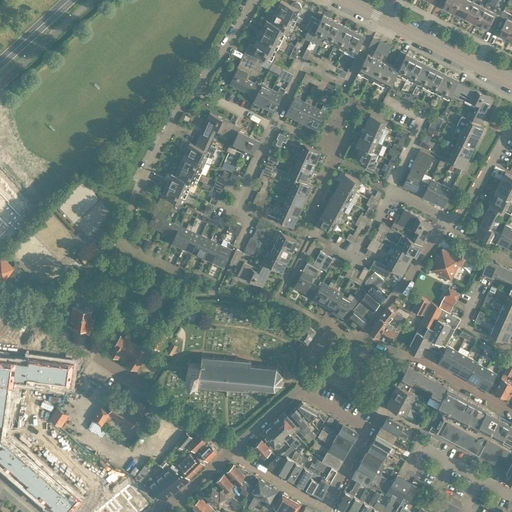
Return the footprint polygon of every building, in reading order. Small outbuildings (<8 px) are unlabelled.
[(281,0),(275,12),(295,21),(296,21),(300,23),(302,19),(298,17),(301,10),(301,8),(301,6),(300,4),(298,3),(296,2),(294,3),(292,4),(291,5),(281,0)] [(440,0),(445,2),(442,7),(453,12),(459,0),(440,0)] [(459,0),(453,12),(464,18),(473,0),(459,0)] [(473,0),(464,18),(475,23),(483,7),(479,4),(481,0),(480,0),(473,0)] [(483,7),(475,23),(487,29),(488,28),(493,30),(503,11),(493,6),(486,2),(483,7)] [(511,15),(503,11),(493,30),(499,33),(498,34),(509,40),(511,34),(511,15)] [(290,32),(295,21),(275,12),(271,21),(271,22),(286,29),(286,30),(290,32)] [(321,45),(323,41),(334,21),(323,15),(320,21),(321,21),(315,32),(313,36),(311,40),(321,45)] [(320,21),(314,18),(310,16),(305,26),(309,28),(309,29),(315,32),(321,21),(320,21)] [(267,19),(261,31),(281,40),(286,30),(286,29),(271,22),(271,21),(267,19)] [(334,21),(323,41),(334,46),(344,26),(334,21)] [(334,46),(344,51),(354,31),(344,26),(334,46)] [(304,39),(310,42),(311,40),(313,36),(315,32),(309,29),(304,39)] [(256,41),(276,51),(281,40),(261,31),(256,41)] [(355,57),(365,36),(354,31),(344,51),(355,57)] [(249,43),(244,55),(262,64),(265,58),(271,61),(276,51),(256,41),(254,46),(249,43)] [(362,64),(357,73),(358,74),(368,79),(375,64),(385,44),(379,41),(375,50),(372,56),(367,54),(362,64)] [(378,84),(388,64),(383,62),(391,46),(385,44),(368,79),(378,84)] [(294,46),(289,56),(294,59),(295,59),(298,54),(297,53),(299,49),(295,47),(294,46)] [(388,64),(378,84),(389,89),(392,83),(397,73),(406,54),(400,51),(393,66),(388,64)] [(406,54),(397,73),(403,77),(402,79),(406,81),(407,78),(417,59),(406,54)] [(259,69),(262,64),(244,55),(229,85),(249,94),(254,84),(254,83),(246,80),(253,66),(259,69)] [(407,78),(406,81),(409,83),(411,80),(417,84),(427,64),(417,59),(407,78)] [(427,64),(417,84),(424,87),(423,89),(427,91),(428,89),(437,69),(427,64)] [(282,70),(279,75),(290,80),(293,74),(288,71),(282,69),(282,70)] [(428,89),(427,91),(430,93),(432,91),(438,94),(448,75),(437,69),(428,89)] [(448,75),(438,94),(449,99),(451,95),(456,98),(463,84),(458,81),(458,80),(448,75)] [(254,84),(249,94),(254,97),(252,101),(263,106),(272,90),(265,86),(266,84),(257,79),(254,84)] [(326,83),(322,92),(328,95),(332,97),(336,89),(332,87),(332,86),(331,85),(326,83)] [(389,89),(388,92),(393,95),(393,94),(398,96),(400,92),(396,89),(398,86),(392,83),(389,89)] [(476,107),(473,112),(472,114),(483,119),(493,98),(463,84),(456,98),(463,101),(463,100),(476,107)] [(263,106),(273,111),(282,95),(285,89),(279,86),(276,92),(272,90),(263,106)] [(400,92),(398,96),(403,99),(408,102),(412,93),(407,90),(405,94),(400,92)] [(414,104),(419,107),(421,102),(416,99),(418,96),(412,93),(408,102),(414,105),(414,104)] [(296,118),(299,112),(304,102),(294,97),(286,113),(296,118)] [(426,104),(421,102),(419,107),(424,109),(423,110),(429,112),(433,103),(428,101),(426,104)] [(306,123),(312,112),(314,107),(304,102),(299,112),(296,118),(306,123)] [(317,129),(325,113),(327,108),(323,105),(320,111),(314,107),(312,112),(306,123),(317,129)] [(483,119),(472,114),(469,112),(466,118),(462,116),(457,126),(463,129),(479,137),(484,127),(480,125),(483,119)] [(215,130),(228,136),(234,124),(209,113),(197,140),(210,146),(213,139),(211,138),(215,130)] [(370,115),(365,126),(382,133),(382,132),(386,134),(387,134),(388,130),(384,128),(387,122),(377,118),(370,115)] [(436,116),(433,120),(441,124),(443,120),(440,119),(436,116)] [(432,120),(429,126),(438,130),(441,124),(433,120),(432,120)] [(234,124),(228,136),(227,138),(233,141),(231,147),(242,152),(249,136),(238,131),(240,127),(234,124)] [(377,144),(382,133),(365,126),(361,136),(377,144)] [(458,140),(474,147),(479,137),(463,129),(457,126),(455,131),(461,134),(458,140)] [(399,127),(397,132),(403,135),(407,137),(410,132),(401,128),(399,127)] [(397,132),(395,138),(399,140),(403,142),(404,142),(407,137),(403,135),(397,132)] [(242,152),(252,156),(259,140),(249,136),(242,152)] [(361,136),(356,146),(373,154),(373,153),(377,155),(382,146),(377,144),(361,136)] [(447,147),(453,150),(469,158),(474,147),(458,140),(452,137),(447,147)] [(184,154),(204,163),(207,156),(210,157),(214,147),(210,146),(197,140),(195,145),(189,142),(184,154)] [(295,154),(299,155),(315,163),(320,152),(300,143),(295,154)] [(356,146),(354,150),(359,153),(356,158),(368,163),(365,169),(372,172),(376,163),(374,162),(377,155),(373,153),(373,154),(356,146)] [(400,154),(391,150),(389,154),(392,155),(390,161),(395,163),(397,158),(398,158),(400,154)] [(428,169),(434,157),(420,150),(403,186),(423,196),(428,185),(420,181),(426,168),(428,169)] [(448,160),(464,168),(469,158),(453,150),(448,160)] [(179,164),(199,173),(204,163),(184,154),(179,164)] [(294,166),(310,173),(315,163),(299,155),(294,166)] [(382,170),(390,173),(391,174),(393,168),(392,168),(395,163),(390,161),(388,165),(384,164),(382,170)] [(179,164),(175,174),(191,182),(195,184),(199,173),(179,164)] [(265,166),(264,169),(272,172),(274,168),(271,166),(266,164),(265,166)] [(294,166),(289,177),(294,180),(295,179),(305,184),(306,183),(311,186),(314,180),(308,177),(310,173),(294,166)] [(511,175),(506,172),(500,183),(511,188),(511,175)] [(191,182),(175,174),(171,173),(166,184),(186,193),(191,182)] [(344,173),(339,184),(354,192),(360,182),(344,173)] [(294,180),(290,189),(306,196),(311,186),(306,183),(305,184),(295,179),(294,180)] [(423,196),(433,201),(441,185),(430,180),(428,185),(423,196)] [(495,193),(496,194),(496,193),(511,201),(511,200),(511,199),(511,188),(500,183),(495,193)] [(166,184),(159,200),(171,205),(173,206),(176,200),(181,203),(186,193),(166,184)] [(349,202),(354,192),(339,184),(333,193),(349,202)] [(433,201),(444,206),(451,190),(441,185),(433,201)] [(286,198),(285,199),(302,207),(306,196),(290,189),(286,198)] [(379,198),(381,193),(376,191),(374,195),(371,194),(368,200),(377,205),(380,199),(379,198)] [(0,236),(21,217),(8,204),(9,203),(8,202),(0,193),(0,236)] [(344,212),(349,202),(333,193),(328,203),(344,212)] [(496,219),(501,209),(511,214),(511,212),(511,200),(511,201),(496,193),(496,194),(491,204),(486,213),(481,223),(475,234),(496,244),(497,241),(501,233),(491,228),(496,219)] [(274,206),(297,217),(302,207),(285,199),(286,198),(282,196),(280,200),(284,202),(281,209),(274,206)] [(148,224),(174,236),(179,225),(180,223),(174,220),(173,222),(165,219),(171,205),(159,200),(148,224)] [(322,213),(338,222),(339,220),(343,223),(345,219),(341,217),(344,212),(328,203),(322,213)] [(292,227),(297,217),(274,206),(272,210),(279,214),(276,220),(292,227)] [(415,233),(411,240),(411,241),(421,246),(433,227),(404,210),(396,224),(402,227),(403,226),(415,233)] [(332,232),(338,222),(322,213),(317,223),(332,232)] [(254,233),(259,236),(261,230),(264,232),(267,226),(264,224),(258,221),(255,227),(256,228),(254,233)] [(185,228),(179,225),(174,236),(171,242),(182,246),(190,230),(192,225),(187,223),(185,228)] [(233,228),(232,233),(238,236),(242,225),(236,223),(236,224),(233,228)] [(497,241),(507,246),(511,237),(511,228),(505,225),(501,233),(497,241)] [(193,251),(200,235),(190,230),(182,246),(193,251)] [(257,239),(259,236),(254,233),(252,237),(251,236),(248,243),(257,247),(260,241),(257,239)] [(296,240),(280,233),(275,244),(291,251),(296,240)] [(200,235),(193,251),(203,256),(210,239),(200,235)] [(210,239),(203,256),(213,260),(221,244),(223,239),(212,235),(210,239)] [(401,235),(396,244),(401,247),(400,247),(412,254),(416,256),(421,246),(411,241),(411,240),(406,237),(401,235)] [(77,253),(84,263),(102,250),(94,240),(77,253)] [(223,265),(233,245),(228,243),(227,247),(221,244),(213,260),(223,265)] [(246,249),(244,254),(249,256),(251,251),(254,252),(257,247),(248,243),(245,248),(246,249)] [(393,243),(387,253),(392,255),(407,263),(412,254),(400,247),(401,247),(396,244),(393,243)] [(275,244),(271,253),(270,254),(286,262),(291,251),(275,244)] [(461,267),(465,259),(442,248),(439,256),(437,255),(431,270),(451,279),(458,265),(461,267)] [(235,265),(241,253),(236,250),(230,262),(235,265)] [(269,257),(266,264),(265,264),(271,267),(281,272),(286,262),(270,254),(271,253),(267,251),(265,255),(269,257)] [(326,270),(328,266),(331,267),(336,258),(333,257),(332,258),(327,255),(328,254),(323,251),(314,267),(307,263),(293,287),(313,298),(320,288),(319,287),(311,283),(320,267),(326,270)] [(392,255),(386,265),(401,274),(401,273),(407,263),(392,255)] [(15,265),(14,267),(0,258),(0,278),(7,283),(8,283),(19,267),(15,265)] [(511,294),(511,269),(508,268),(496,263),(496,261),(493,260),(491,260),(490,260),(487,259),(478,280),(490,285),(494,274),(504,279),(511,282),(511,285),(509,293),(511,294)] [(261,287),(271,267),(265,264),(266,264),(261,261),(257,270),(242,263),(237,275),(261,287)] [(374,261),(370,267),(385,276),(389,269),(374,261)] [(342,269),(347,272),(345,275),(351,278),(356,269),(350,266),(349,267),(345,265),(342,269)] [(363,279),(368,269),(363,266),(360,272),(358,276),(363,279)] [(360,284),(363,279),(358,276),(360,272),(356,269),(351,278),(356,281),(355,282),(360,284)] [(367,291),(380,303),(381,303),(387,296),(377,287),(383,280),(373,272),(365,283),(370,287),(367,291)] [(313,298),(323,304),(329,293),(332,288),(334,283),(331,281),(328,286),(322,282),(319,287),(320,288),(313,298)] [(442,302),(439,307),(449,312),(452,307),(460,292),(449,287),(442,302)] [(323,304),(332,309),(333,309),(341,295),(342,294),(332,288),(329,293),(323,304)] [(373,312),(379,304),(366,293),(359,301),(360,301),(353,309),(354,310),(346,319),(358,330),(366,320),(362,317),(369,309),(373,312)] [(331,311),(342,317),(354,296),(350,294),(347,298),(341,295),(333,309),(332,309),(331,311)] [(420,296),(414,307),(412,310),(422,315),(422,314),(423,315),(430,303),(429,302),(429,301),(420,296)] [(440,353),(460,318),(432,302),(421,323),(430,328),(426,336),(423,341),(425,342),(425,343),(425,344),(425,345),(440,353)] [(500,314),(511,319),(511,307),(504,304),(500,314)] [(83,330),(93,336),(101,323),(91,317),(93,306),(86,305),(84,309),(72,307),(70,322),(74,324),(74,328),(84,329),(83,330)] [(369,331),(368,332),(378,337),(390,343),(390,342),(398,330),(395,328),(392,326),(393,324),(389,321),(396,312),(389,307),(388,306),(380,317),(369,331)] [(495,324),(511,332),(511,330),(511,319),(500,314),(495,324)] [(420,323),(407,349),(414,353),(414,352),(420,355),(425,345),(425,344),(425,343),(425,342),(423,341),(426,336),(430,328),(421,323),(420,323)] [(308,343),(311,338),(313,340),(318,331),(316,330),(307,324),(298,336),(308,343)] [(495,324),(491,335),(490,335),(507,342),(511,332),(495,324)] [(160,351),(169,335),(160,330),(151,346),(160,351)] [(122,351),(126,354),(133,343),(129,340),(131,337),(126,334),(124,337),(121,335),(114,346),(115,346),(110,353),(118,358),(122,351)] [(138,346),(133,343),(126,354),(131,357),(127,363),(137,369),(148,351),(138,346)] [(172,344),(167,352),(172,355),(177,346),(177,345),(172,343),(172,344)] [(446,345),(438,361),(448,367),(457,351),(446,345)] [(457,351),(448,367),(458,372),(466,356),(468,351),(460,347),(457,351)] [(227,394),(229,394),(230,394),(231,388),(249,389),(249,388),(251,388),(251,386),(274,388),(275,390),(277,389),(276,388),(281,384),(283,384),(283,382),(281,382),(282,374),(284,373),(282,371),(280,372),(277,368),(278,367),(277,365),(275,367),(253,365),(253,363),(252,363),(252,361),(204,357),(204,355),(202,355),(201,364),(186,363),(186,364),(189,365),(188,369),(188,374),(185,374),(185,376),(200,377),(199,387),(201,387),(201,385),(225,387),(224,394),(227,394)] [(0,460),(50,504),(49,505),(56,511),(68,511),(81,497),(80,496),(76,493),(75,492),(72,489),(71,490),(69,492),(65,488),(68,486),(66,485),(64,487),(5,436),(3,434),(4,423),(7,424),(8,424),(8,423),(8,422),(4,422),(6,408),(10,408),(10,406),(7,406),(8,393),(12,393),(13,382),(14,378),(17,379),(25,380),(26,380),(28,380),(38,381),(49,383),(63,385),(64,385),(64,381),(69,382),(69,386),(70,386),(73,362),(62,361),(58,360),(45,358),(42,358),(30,356),(29,356),(29,358),(29,360),(28,360),(17,359),(15,359),(8,358),(5,358),(0,357),(0,460)] [(458,372),(467,377),(473,367),(476,362),(477,361),(466,356),(458,372)] [(511,393),(511,383),(505,380),(508,374),(511,376),(511,373),(511,358),(501,378),(502,378),(494,392),(509,400),(511,393)] [(467,378),(478,384),(487,368),(476,362),(473,367),(467,377),(467,378)] [(421,372),(407,364),(406,367),(396,385),(407,391),(413,380),(416,382),(420,384),(423,385),(429,389),(431,390),(433,391),(426,402),(427,402),(437,407),(448,386),(434,379),(421,372)] [(478,384),(488,390),(497,373),(487,368),(478,384)] [(396,385),(391,394),(407,403),(411,405),(416,395),(407,391),(396,385)] [(511,468),(511,421),(511,423),(488,410),(488,409),(448,388),(449,387),(448,386),(437,407),(440,409),(429,431),(435,434),(435,432),(504,469),(505,473),(507,473),(508,476),(511,468)] [(391,394),(386,405),(387,405),(402,413),(405,415),(411,405),(407,403),(391,394)] [(131,427),(138,415),(117,401),(116,402),(113,400),(110,405),(113,407),(109,413),(131,427)] [(302,402),(297,407),(309,420),(316,413),(324,421),(327,416),(318,411),(302,402)] [(111,414),(100,407),(92,420),(103,427),(111,414)] [(297,407),(289,413),(312,438),(313,439),(316,436),(310,429),(311,429),(305,423),(309,420),(297,407)] [(56,408),(50,418),(60,424),(66,414),(56,408)] [(296,428),(303,436),(309,442),(313,439),(289,413),(288,415),(285,411),(279,416),(293,431),(296,428)] [(158,458),(166,447),(167,447),(181,425),(166,416),(152,438),(153,439),(149,444),(157,449),(153,455),(158,458)] [(279,416),(273,422),(279,428),(277,429),(278,430),(276,432),(283,440),(284,440),(293,431),(279,416)] [(386,417),(382,425),(396,433),(405,438),(407,434),(399,429),(402,424),(389,417),(386,417)] [(47,422),(46,422),(48,423),(70,443),(73,446),(80,452),(124,477),(127,472),(81,446),(50,418),(47,422)] [(339,421),(334,430),(338,433),(339,432),(352,440),(357,432),(339,421)] [(274,448),(283,440),(276,432),(278,430),(277,429),(279,428),(273,422),(260,433),(274,448)] [(46,425),(42,429),(52,437),(65,449),(66,450),(70,446),(46,425)] [(396,433),(382,425),(377,433),(399,445),(399,446),(405,449),(407,446),(393,438),(396,433)] [(322,430),(320,433),(348,449),(352,440),(339,432),(338,433),(336,437),(322,430)] [(182,448),(191,438),(185,433),(177,443),(182,448)] [(320,433),(318,437),(331,444),(329,449),(343,458),(348,449),(320,433)] [(373,441),(387,450),(389,445),(397,449),(399,446),(399,445),(377,433),(373,441)] [(200,434),(189,445),(195,451),(196,450),(207,461),(217,452),(200,434)] [(318,437),(316,441),(328,448),(330,444),(318,437)] [(268,457),(270,455),(273,452),(262,440),(259,442),(257,443),(256,444),(254,448),(263,458),(266,456),(268,457)] [(373,441),(368,450),(389,462),(393,464),(395,461),(391,459),(384,454),(387,450),(373,441)] [(338,466),(343,458),(329,449),(321,445),(315,442),(311,447),(316,449),(317,448),(327,453),(324,458),(338,466)] [(279,456),(284,459),(286,455),(286,456),(295,448),(292,445),(279,456)] [(71,448),(68,452),(71,454),(79,461),(80,462),(107,477),(114,486),(123,479),(78,454),(71,448)] [(368,450),(363,458),(382,469),(384,464),(387,466),(389,462),(368,450)] [(287,474),(299,453),(295,451),(291,458),(286,456),(286,455),(284,459),(278,469),(287,474)] [(274,459),(268,464),(278,470),(278,469),(284,459),(279,456),(278,455),(276,457),(273,452),(270,455),(274,459)] [(299,453),(287,474),(295,479),(303,465),(306,460),(301,457),(302,455),(299,453)] [(182,470),(189,478),(205,464),(197,456),(194,458),(191,455),(180,466),(183,469),(182,470)] [(363,458),(358,467),(380,479),(390,485),(392,481),(379,474),(382,469),(363,458)] [(315,467),(305,485),(315,491),(322,477),(317,474),(320,470),(324,463),(319,461),(315,467)] [(226,472),(232,478),(238,484),(243,487),(249,491),(250,491),(253,486),(245,481),(244,482),(241,479),(245,476),(234,464),(226,472)] [(303,465),(295,479),(305,485),(315,467),(310,465),(310,464),(308,468),(303,465)] [(150,477),(145,483),(162,497),(165,499),(166,498),(176,489),(188,479),(178,471),(177,471),(171,466),(170,466),(161,472),(152,479),(150,477)] [(323,477),(322,477),(315,491),(314,491),(320,495),(323,494),(336,470),(331,467),(325,478),(323,477)] [(353,475),(367,483),(370,479),(377,483),(380,479),(358,467),(353,475)] [(216,480),(230,496),(234,492),(230,488),(234,485),(224,473),(216,480)] [(387,491),(393,494),(394,495),(403,479),(396,474),(392,481),(390,485),(387,490),(387,491)] [(255,494),(248,507),(253,510),(255,506),(256,506),(268,484),(259,479),(251,492),(254,493),(255,494)] [(402,499),(411,483),(403,479),(394,495),(397,496),(402,499)] [(360,483),(357,481),(351,491),(350,490),(349,492),(344,489),(336,503),(346,508),(354,495),(360,483)] [(123,490),(119,493),(135,511),(140,511),(149,505),(131,483),(126,487),(123,490)] [(268,484),(256,506),(260,509),(262,506),(261,505),(265,499),(271,503),(278,490),(268,484)] [(412,511),(404,507),(407,502),(416,486),(411,484),(407,491),(402,499),(400,504),(398,506),(394,511),(412,511)] [(204,493),(204,494),(220,506),(224,500),(228,503),(240,510),(244,504),(232,496),(231,497),(230,496),(221,490),(219,491),(213,486),(209,490),(207,489),(204,492),(204,493)] [(239,493),(246,496),(249,491),(243,487),(239,493)] [(346,508),(352,511),(356,511),(363,501),(368,492),(364,490),(359,498),(354,495),(346,508)] [(283,511),(291,497),(281,492),(274,505),(279,508),(277,511),(283,511)] [(376,492),(369,504),(363,501),(356,511),(369,511),(373,506),(380,494),(376,492)] [(112,499),(108,502),(116,511),(135,511),(119,493),(115,496),(112,499)] [(382,511),(387,511),(397,496),(394,495),(393,494),(390,498),(387,503),(385,506),(382,511)] [(456,511),(457,511),(461,503),(445,495),(440,507),(449,511),(456,511)] [(219,511),(220,511),(212,507),(207,502),(206,503),(200,497),(197,501),(194,500),(193,501),(193,504),(192,505),(197,511),(219,511)] [(296,511),(301,503),(291,497),(283,511),(296,511)] [(373,506),(369,511),(382,511),(385,506),(376,501),(373,506)] [(101,508),(97,511),(116,511),(108,502),(104,505),(101,508)]
